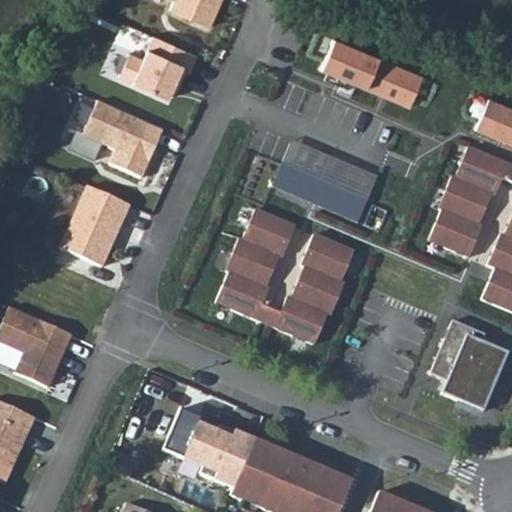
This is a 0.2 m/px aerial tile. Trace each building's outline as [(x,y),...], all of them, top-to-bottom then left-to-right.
[(219,0),(174,0),(169,11),(207,28),(219,0)] [(195,56),(151,36),(140,60),(127,54),(116,76),(130,83),(130,84),(165,100),(171,86),(176,88),(184,68),(188,70),(195,56)] [(335,36),(322,69),(368,87),(380,56),(335,36)] [(424,74),(380,56),(368,87),(412,106),(424,74)] [(511,104),(491,95),(477,128),(511,142),(511,104)] [(161,132),(96,103),(81,136),(114,152),(108,164),(140,178),(161,132)] [(290,142),(280,165),(319,182),(310,204),(316,207),(326,184),(366,201),(376,178),(290,142)] [(511,165),(466,147),(453,178),(448,176),(434,211),(438,212),(425,243),(467,260),(479,229),(475,227),(489,194),(494,196),(501,180),(511,184),(511,201),(511,205),(511,204),(511,212),(502,236),(496,233),(482,268),(491,272),(478,301),(511,314),(511,165)] [(280,165),(270,188),(310,204),(319,182),(280,165)] [(326,184),(316,207),(356,224),(366,201),(326,184)] [(127,207),(85,188),(58,249),(100,268),(127,207)] [(292,229),(253,212),(241,241),(237,239),(223,272),(227,274),(214,304),(312,347),(325,317),(330,319),(345,285),(341,283),(354,252),(311,233),(296,267),(300,269),(288,299),(285,297),(277,315),(258,306),(265,291),(262,289),(276,257),(279,259),(292,229)] [(74,341),(10,311),(0,335),(0,350),(25,361),(19,379),(53,395),(74,341)] [(450,321),(427,375),(445,382),(439,395),(481,412),(506,354),(480,343),(483,335),(450,321)] [(32,420),(0,405),(0,467),(9,471),(32,420)] [(230,490),(252,441),(218,425),(214,434),(196,426),(181,460),(200,468),(197,475),(230,490)] [(230,490),(227,498),(258,511),(336,511),(349,483),(252,441),(230,490)] [(414,511),(375,495),(367,511),(414,511)]
